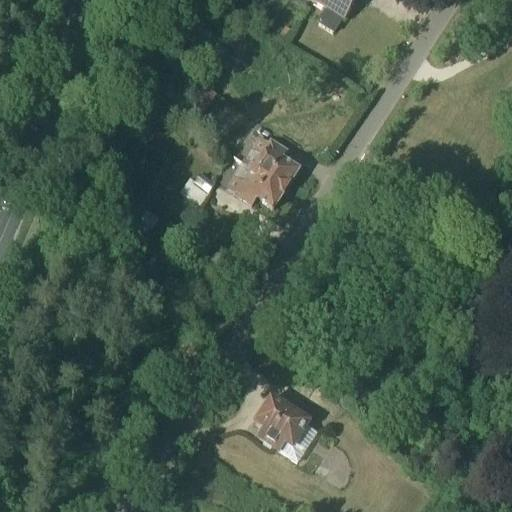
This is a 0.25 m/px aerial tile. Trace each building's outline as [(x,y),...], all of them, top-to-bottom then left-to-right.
[(310,0),(314,2),(312,6),(325,15),(316,28),(333,39),(341,25),(343,26),(358,4),(351,0),(310,0)] [(173,106),(182,112),(199,124),(215,99),(209,95),(219,81),(191,64),(181,79),(187,82),(173,106)] [(242,168),(283,196),(296,177),(279,165),(284,158),(271,149),(269,151),(256,142),(249,154),(250,154),(242,168)] [(225,193),(236,200),(235,202),(249,211),(255,204),(270,214),(283,196),(242,168),(242,169),(247,172),(245,176),(250,179),(244,189),(231,182),(225,193)] [(179,199),(198,213),(207,200),(207,199),(213,190),(200,180),(193,188),(189,185),(179,199)] [(141,217),(132,236),(145,242),(154,223),(141,217)] [(307,429),(306,429),(315,417),(302,409),(294,421),(270,405),(254,428),(262,433),(257,442),(278,456),(284,448),(291,453),(307,429)]
